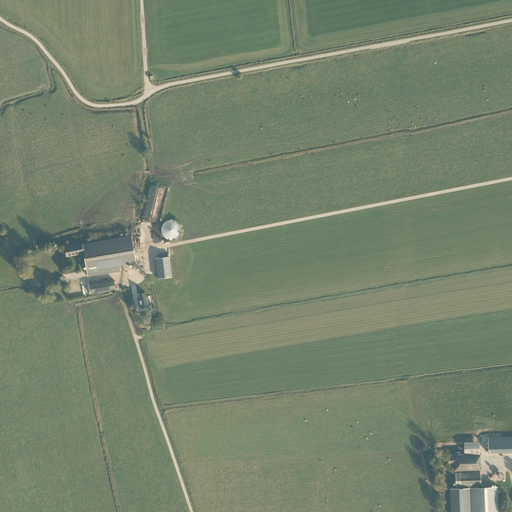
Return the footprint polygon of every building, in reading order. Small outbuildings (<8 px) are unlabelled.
[(166,197),(168,187),(163,187),(162,195),(159,195),(158,201),(165,202),(166,197)] [(180,239),(180,221),(166,221),(166,239),(180,239)] [(131,236),(82,244),(64,247),(66,257),(84,253),(88,276),(120,271),(119,264),(135,262),(131,236)] [(64,279),(63,275),(56,277),(58,281),(60,287),(66,285),(64,279)] [(116,289),(114,280),(90,284),(91,292),(116,289)] [(146,293),(140,294),(141,298),(139,298),(141,308),(151,306),(148,296),(147,296),(146,293)] [(511,436),(487,437),(488,453),(511,452),(511,436)] [(497,511),(497,487),(481,487),(481,483),(480,483),(479,454),(479,442),(463,442),(464,454),(446,455),(446,462),(454,462),(454,472),(455,488),(451,488),(451,511),(497,511)]
